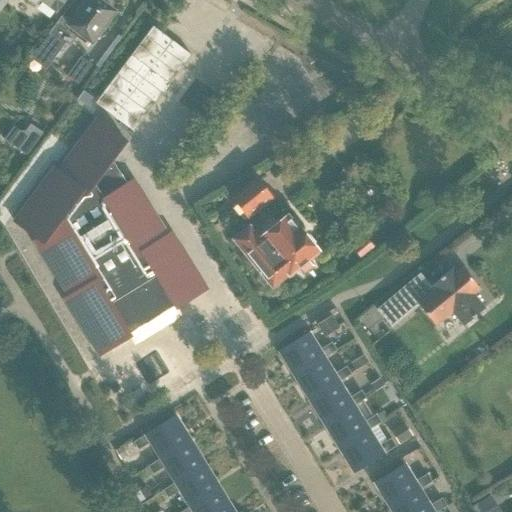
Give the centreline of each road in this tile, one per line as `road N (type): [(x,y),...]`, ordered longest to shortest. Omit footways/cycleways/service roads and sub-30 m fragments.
road 1 (residential): [(337,511),(240,363)]
road 2 (tertiary): [(511,118),(393,50)]
